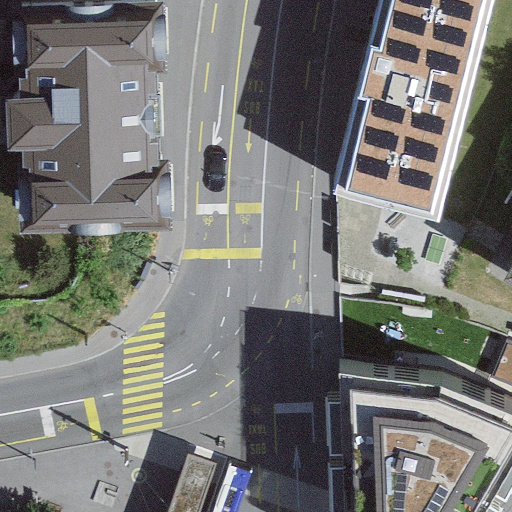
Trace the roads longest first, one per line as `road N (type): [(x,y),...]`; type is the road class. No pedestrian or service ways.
road 1 (primary): [(271,0),(250,287),(238,319)]
road 2 (primary): [(0,416),(147,388),(188,371),(238,319)]
road 3 (residential): [(273,492),(273,402),(238,319)]
